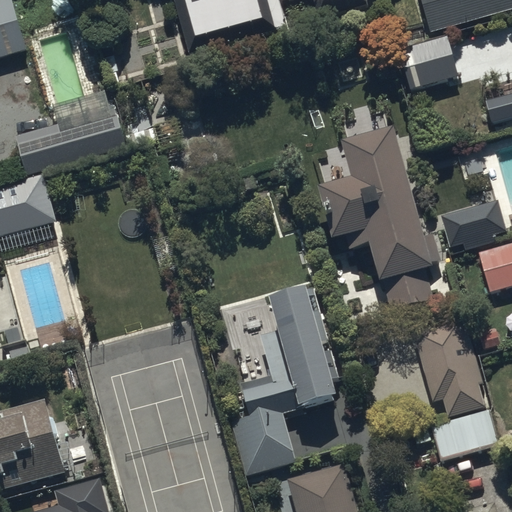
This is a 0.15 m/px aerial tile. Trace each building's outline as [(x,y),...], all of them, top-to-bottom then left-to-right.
[(11,0),(0,0),(0,56),(26,48),(11,0)] [(174,0),(189,52),(289,25),(282,0),(311,0),(317,20),(368,6),(366,0),(174,0)] [(511,0),(423,0),(433,34),(511,12),(511,0)] [(410,88),(459,74),(448,36),(399,50),(410,88)] [(511,94),(486,101),(492,123),(511,117),(511,94)] [(59,121),(17,134),(29,173),(127,143),(118,113),(61,130),(59,121)] [(398,122),(343,136),(352,172),(319,181),(332,234),(347,231),(351,246),(371,241),(381,280),(384,279),(391,306),(435,295),(427,266),(445,261),(437,231),(425,234),(398,122)] [(42,175),(0,186),(0,235),(55,220),(42,175)] [(507,233),(498,201),(442,217),(451,249),(463,245),(465,252),(496,243),(495,236),(507,233)] [(490,292),(511,285),(511,241),(479,251),(490,292)] [(249,420),(230,426),(246,481),(297,467),(283,417),(303,411),(301,406),(336,396),(333,383),(340,381),(318,303),(312,305),(307,288),(270,298),(280,333),(261,339),(272,379),(240,388),(249,420)] [(445,398),(449,415),(486,406),(463,318),(414,331),(433,401),(445,398)] [(0,490),(67,474),(48,397),(0,409),(0,490)] [(499,445),(489,408),(432,424),(443,461),(499,445)] [(358,511),(345,462),(288,477),(297,511),(358,511)] [(106,511),(98,481),(56,493),(60,507),(40,511),(106,511)] [(463,511),(499,511),(496,501),(463,510),(463,511)]
